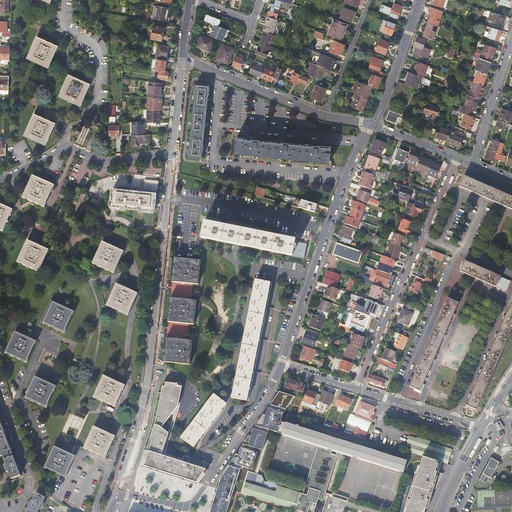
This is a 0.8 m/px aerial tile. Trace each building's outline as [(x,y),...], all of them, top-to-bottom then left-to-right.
[(441,11),(442,8),(444,0),(433,0),(432,7),(441,11)] [(402,6),(401,6),(395,4),(394,3),(392,9),(381,5),(379,11),(397,18),(402,6)] [(155,5),(152,18),(167,21),(169,16),(167,16),(169,8),(155,5)] [(432,12),(428,22),(437,25),(438,25),(443,11),(441,11),(432,7),(430,6),(428,10),(432,12)] [(267,16),(276,18),(279,9),(270,7),(267,16)] [(340,18),(351,23),(355,12),(344,8),(340,18)] [(503,24),(505,16),(500,15),(492,12),(490,12),(488,19),(503,24)] [(220,20),(206,15),(204,21),(214,25),(218,26),(219,25),(220,20)] [(264,31),(273,35),(277,20),(273,19),(267,17),(263,31),(264,31)] [(347,24),(333,19),(327,36),(341,41),(347,24)] [(383,32),(391,35),(395,25),(383,20),(380,30),(383,31),(383,32)] [(423,36),(432,40),(437,25),(428,22),(423,36)] [(162,40),(165,27),(154,25),(152,38),(162,40)] [(211,32),(209,36),(219,40),(225,42),(229,30),(218,26),(214,25),(212,28),(211,32)] [(501,31),(490,27),(487,37),(498,40),(501,31)] [(260,43),(270,46),(274,35),(273,35),(264,31),(260,43)] [(322,40),(324,34),(319,33),(315,31),(313,37),(322,40)] [(197,47),(209,52),(213,41),(201,36),(197,47)] [(427,57),(430,49),(423,47),(425,39),(417,36),(414,46),(416,47),(414,52),(427,57)] [(48,68),(57,47),(36,37),(27,58),(48,68)] [(380,39),(375,51),(385,54),(390,43),(380,39)] [(335,53),(337,53),(340,55),(344,45),(334,41),(332,46),(330,52),(334,54),(335,53)] [(492,59),(496,45),(486,42),(483,51),(477,49),(475,56),(474,56),(479,58),(488,62),(490,58),(492,59)] [(270,46),(260,43),(258,47),(259,47),(256,54),(266,58),(271,47),(270,46)] [(165,60),(165,62),(173,63),(174,59),(166,58),(168,47),(157,45),(155,59),(165,60)] [(223,45),(217,59),(228,64),(234,49),(223,45)] [(0,59),(9,60),(10,48),(0,47),(0,59)] [(334,59),(314,51),(312,54),(320,57),(318,62),(317,65),(329,70),(331,71),(335,59),(334,59)] [(236,55),(232,65),(241,69),(245,58),(236,55)] [(374,69),(372,74),(373,74),(382,78),(383,74),(382,72),(379,71),(383,61),(373,57),(369,67),(374,69)] [(477,71),(486,75),(491,62),(479,58),(475,70),(477,71)] [(165,62),(153,59),(151,70),(164,72),(165,62)] [(425,64),(417,62),(413,74),(421,77),(423,78),(428,66),(425,64)] [(261,77),(265,69),(253,64),(249,73),(261,77)] [(329,70),(317,65),(312,64),(311,67),(308,75),(313,77),(314,77),(320,80),(323,72),(331,75),(332,71),(331,71),(329,70)] [(265,69),(261,77),(272,82),(273,80),(277,81),(281,70),(277,69),(276,73),(265,69)] [(168,76),(167,75),(167,73),(152,71),(152,73),(158,74),(157,80),(166,81),(167,77),(168,77),(168,76)] [(486,75),(477,71),(473,82),(483,85),(487,75),(486,75)] [(417,89),(421,77),(413,74),(409,72),(407,78),(405,84),(417,89)] [(291,83),(297,85),(298,82),(306,85),(308,79),(294,73),(291,83)] [(377,89),(382,78),(373,74),(371,77),(370,76),(369,78),(368,81),(368,82),(369,82),(368,85),(377,89)] [(0,85),(8,86),(8,76),(0,75),(0,85)] [(81,106),(91,86),(70,76),(61,97),(81,106)] [(131,81),(123,80),(123,83),(126,84),(127,84),(127,85),(126,85),(125,94),(130,95),(131,81)] [(473,82),(470,80),(468,84),(472,86),(470,91),(469,91),(468,95),(478,99),(480,100),(485,87),(483,85),(473,82)] [(372,87),(357,81),(352,92),(356,94),(367,98),(372,87)] [(149,82),(147,97),(158,99),(160,84),(149,82)] [(0,93),(8,94),(8,86),(0,85),(0,93)] [(208,87),(195,85),(188,158),(201,159),(208,87)] [(316,85),(311,98),(321,101),(325,89),(316,85)] [(362,111),(367,98),(356,94),(350,106),(362,111)] [(474,111),(478,99),(468,95),(464,107),(461,106),(458,112),(471,116),(472,110),(474,111)] [(160,99),(158,99),(147,97),(146,110),(158,111),(160,111),(161,111),(162,103),(159,103),(160,99)] [(435,122),(439,109),(426,104),(424,112),(431,114),(429,120),(430,121),(429,121),(432,122),(435,122)] [(501,116),(500,116),(498,120),(505,123),(509,124),(511,115),(511,112),(504,109),(501,116)] [(158,116),(158,111),(146,110),(146,123),(157,123),(157,116),(158,116)] [(388,121),(396,124),(398,117),(399,118),(401,115),(389,110),(387,117),(388,121)] [(45,145),(54,124),(33,114),(24,135),(45,145)] [(498,120),(497,120),(495,126),(503,129),(504,126),(505,123),(498,120)] [(97,123),(96,124),(94,123),(92,125),(94,126),(93,127),(92,127),(90,130),(102,135),(105,128),(102,127),(102,125),(97,123)] [(132,123),(131,136),(143,135),(143,123),(132,123)] [(118,125),(108,124),(108,136),(109,136),(109,137),(113,137),(113,136),(118,136),(118,125)] [(468,132),(476,134),(477,131),(477,129),(476,129),(476,127),(469,124),(468,127),(467,126),(466,130),(468,131),(468,132)] [(443,139),(447,141),(451,131),(438,126),(435,136),(443,139)] [(447,141),(447,143),(459,148),(462,140),(454,136),(456,133),(451,131),(447,141)] [(144,135),(143,135),(131,136),(132,147),(138,147),(138,144),(149,143),(149,135),(144,135)] [(331,148),(235,139),(234,154),(330,163),(330,160),(329,160),(331,148)] [(374,139),(371,147),(372,152),(380,155),(384,143),(374,139)] [(493,160),(499,141),(493,139),(492,139),(489,149),(488,148),(485,157),(493,160)] [(505,155),(502,153),(501,153),(504,144),(499,143),(494,158),(504,161),(505,156),(504,156),(505,155)] [(408,152),(398,148),(394,159),(403,163),(408,152)] [(418,163),(420,158),(418,157),(419,154),(411,151),(408,158),(418,163)] [(374,171),(379,158),(369,155),(364,167),(374,171)] [(408,158),(406,162),(416,167),(418,163),(408,158)] [(418,163),(416,167),(415,170),(428,175),(433,163),(420,158),(418,163)] [(440,166),(433,163),(428,175),(435,178),(440,166)] [(363,176),(359,184),(363,186),(371,188),(376,175),(364,171),(362,175),(363,176)] [(44,207),(54,185),(33,175),(23,197),(44,207)] [(490,189),(488,187),(473,181),(470,180),(462,176),(458,187),(511,211),(511,198),(509,197),(490,189)] [(158,181),(144,180),(143,194),(155,195),(156,192),(157,192),(158,181)] [(255,194),(263,197),(266,189),(258,186),(255,194)] [(367,203),(372,189),(371,188),(363,186),(362,190),(361,190),(359,195),(358,199),(367,203)] [(403,189),(403,190),(400,188),(397,195),(409,199),(411,192),(403,189)] [(425,193),(421,191),(417,190),(415,194),(416,195),(431,201),(433,196),(425,193)] [(152,226),(155,195),(143,194),(112,191),(110,206),(109,206),(109,207),(110,207),(110,208),(138,211),(137,224),(152,226)] [(316,213),(318,206),(302,201),(300,209),(316,213)] [(367,205),(354,201),(351,208),(364,213),(367,205)] [(420,212),(422,207),(408,202),(404,212),(414,216),(417,211),(420,212)] [(0,230),(3,231),(12,209),(0,203),(0,230)] [(364,213),(351,208),(350,212),(352,213),(350,217),(361,221),(364,213)] [(361,221),(350,217),(348,217),(345,224),(358,229),(361,221)] [(402,219),(398,229),(409,233),(410,229),(408,229),(411,222),(409,222),(410,220),(406,219),(405,220),(402,219)] [(307,244),(295,242),(295,240),(204,222),(201,238),(292,256),(304,258),(307,244)] [(349,239),(353,229),(343,225),(340,235),(345,238),(344,242),(350,244),(352,240),(349,239)] [(394,233),(390,242),(399,246),(400,241),(402,242),(404,236),(394,233)] [(39,272),(48,250),(27,240),(17,261),(39,272)] [(114,274),(124,251),(102,242),(91,264),(114,274)] [(401,247),(399,246),(390,242),(388,242),(387,247),(389,248),(391,249),(389,252),(387,252),(385,257),(396,260),(398,256),(396,256),(398,251),(400,252),(401,247)] [(333,254),(358,263),(362,252),(337,243),(333,254)] [(431,256),(442,260),(444,255),(433,250),(431,256)] [(172,282),(198,285),(200,262),(174,259),(172,282)] [(491,274),(488,273),(473,266),(470,265),(462,261),(458,272),(494,288),(495,287),(505,292),(509,283),(498,278),(499,277),(491,274)] [(393,271),(394,268),(380,263),(377,271),(392,276),(394,272),(393,271)] [(370,281),(389,287),(390,285),(394,286),(397,278),(392,276),(377,271),(373,269),(370,281)] [(336,289),(340,275),(328,271),(325,278),(324,277),(322,284),(328,286),(336,289)] [(429,285),(431,282),(424,279),(415,276),(414,279),(423,283),(423,282),(429,285)] [(255,279),(232,398),(247,400),(271,283),(255,279)] [(355,281),(351,279),(347,290),(350,291),(355,281)] [(417,293),(421,284),(414,281),(410,290),(417,293)] [(127,316),(137,294),(116,284),(106,306),(127,316)] [(340,290),(336,289),(328,286),(327,290),(326,290),(323,297),(336,302),(340,290)] [(380,301),(384,289),(374,286),(370,297),(380,301)] [(167,322),(194,325),(196,301),(170,298),(167,322)] [(511,298),(503,318),(502,321),(495,336),(494,339),(488,354),(486,356),(480,372),(478,374),(469,397),(467,399),(464,407),(475,411),(511,327),(511,298)] [(369,316),(375,319),(376,316),(375,316),(378,308),(379,308),(380,305),(372,302),(372,301),(368,299),(364,308),(348,301),(346,306),(355,310),(369,316)] [(440,342),(441,339),(451,317),(452,314),(457,304),(446,299),(408,387),(414,389),(413,391),(420,394),(423,386),(421,385),(429,366),(431,364),(440,342)] [(321,300),(316,315),(324,318),(326,318),(331,303),(321,300)] [(63,334),(74,312),(52,302),(42,324),(63,334)] [(411,312),(413,307),(406,304),(404,309),(402,308),(397,320),(407,325),(413,313),(411,312)] [(344,310),(339,323),(363,332),(365,328),(364,327),(350,322),(353,314),(344,310)] [(369,316),(355,310),(350,322),(364,327),(369,316)] [(320,330),(324,318),(316,315),(314,314),(311,321),(309,326),(320,330)] [(312,345),(317,333),(307,329),(305,333),(302,342),(312,345)] [(26,363),(36,341),(14,331),(4,353),(26,363)] [(402,352),(407,339),(394,333),(392,338),(395,339),(392,346),(397,348),(397,349),(402,352)] [(354,334),(350,344),(358,347),(360,348),(364,338),(354,334)] [(163,362),(189,365),(192,342),(165,339),(163,362)] [(354,359),(358,347),(350,344),(348,344),(344,355),(354,359)] [(311,362),(315,349),(303,345),(301,349),(303,350),(300,358),(311,362)] [(384,349),(380,359),(389,363),(393,353),(384,349)] [(398,357),(399,357),(401,354),(395,351),(390,364),(395,366),(396,365),(396,363),(395,363),(398,357)] [(338,358),(330,355),(328,359),(332,361),(331,363),(336,365),(338,358)] [(395,366),(390,364),(389,363),(380,359),(378,358),(375,363),(393,371),(395,366)] [(353,368),(354,365),(348,362),(345,370),(351,372),(353,368)] [(368,376),(367,376),(366,380),(367,381),(367,382),(369,383),(370,382),(384,387),(386,381),(369,374),(368,376)] [(114,407),(124,385),(102,375),(92,397),(114,407)] [(47,408),(56,386),(49,383),(42,380),(34,376),(24,398),(47,408)] [(304,386),(301,385),(301,384),(288,380),(285,381),(282,390),(295,394),(296,392),(297,393),(297,391),(302,392),(304,386)] [(164,386),(163,385),(155,424),(147,450),(161,454),(168,432),(161,427),(178,405),(182,386),(177,385),(178,383),(165,381),(164,386)] [(319,396),(306,390),(302,399),(300,405),(307,408),(309,404),(315,407),(319,396)] [(278,392),(219,478),(207,511),(225,511),(233,491),(249,496),(255,473),(268,430),(277,432),(277,431),(282,432),(285,423),(280,422),(283,413),(294,396),(278,392)] [(328,406),(332,396),(322,392),(318,401),(328,406)] [(193,447),(226,403),(213,394),(181,437),(193,447)] [(334,406),(346,410),(350,400),(338,395),(334,406)] [(355,413),(368,419),(373,407),(359,402),(355,413)] [(326,418),(323,425),(330,428),(331,424),(332,420),(326,418)] [(11,478),(20,474),(0,421),(0,454),(1,455),(2,455),(5,463),(4,464),(4,468),(7,471),(8,471),(11,478)] [(403,472),(406,462),(285,423),(282,432),(281,434),(287,436),(295,438),(298,439),(305,442),(308,443),(315,445),(317,446),(332,450),(403,473),(403,472)] [(353,427),(346,424),(345,428),(343,432),(364,439),(367,433),(353,427)] [(104,458),(114,436),(93,426),(83,448),(104,458)] [(408,436),(404,451),(409,453),(423,457),(441,463),(447,465),(452,450),(430,443),(430,442),(416,437),(416,438),(408,436)] [(66,478),(76,456),(54,446),(44,468),(66,478)] [(317,446),(302,494),(307,496),(321,451),(330,454),(332,450),(317,446)] [(208,470),(146,450),(141,466),(198,484),(208,470)] [(302,494),(300,493),(294,511),(298,511),(313,511),(317,500),(315,499),(317,491),(323,493),(335,456),(330,454),(321,451),(307,496),(302,494)] [(164,453),(163,455),(184,461),(206,467),(207,461),(185,455),(184,458),(164,453)] [(425,511),(428,505),(431,498),(429,497),(431,488),(435,490),(440,479),(436,477),(437,473),(438,473),(441,463),(423,457),(420,467),(418,467),(403,511),(425,511)] [(499,463),(491,458),(479,480),(486,483),(487,481),(489,482),(492,479),(490,478),(499,463)] [(255,473),(249,496),(294,511),(300,493),(277,486),(275,483),(267,480),(265,482),(261,476),(255,473)] [(323,493),(317,491),(315,499),(317,500),(321,501),(324,494),(323,493)] [(36,511),(38,509),(39,510),(42,506),(43,502),(42,502),(44,497),(36,493),(25,511),(36,511)]
